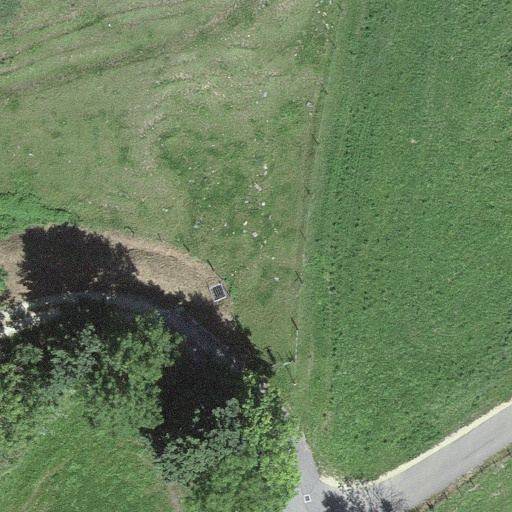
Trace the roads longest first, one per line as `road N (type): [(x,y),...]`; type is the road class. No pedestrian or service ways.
road 1 (track): [(241,368),(164,320),(113,309),(59,310),(0,331)]
road 2 (track): [(292,511),(241,368)]
